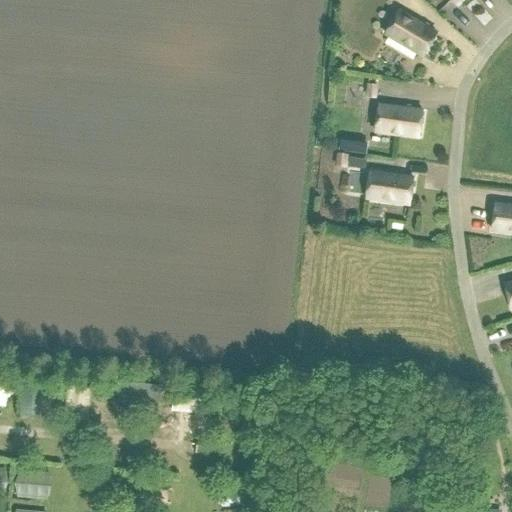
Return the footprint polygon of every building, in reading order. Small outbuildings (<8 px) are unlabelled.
[(476,23),(487,16),(477,0),(463,0),(462,1),(476,23)] [(399,11),(385,35),(423,57),(437,34),(399,11)] [(375,98),(377,86),(369,85),(367,97),(375,98)] [(419,138),(423,111),(379,105),(376,132),(419,138)] [(345,167),(347,155),(339,154),(337,166),(345,167)] [(344,186),(356,187),(357,168),(345,167),(344,186)] [(366,199),(410,205),(414,178),(370,172),(366,199)] [(511,206),(495,204),(492,231),(511,233),(511,206)]
